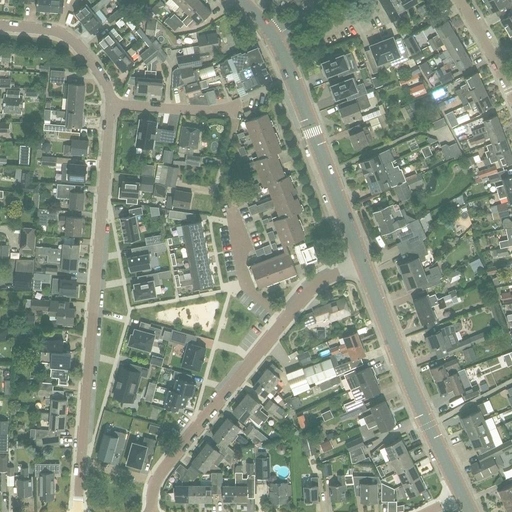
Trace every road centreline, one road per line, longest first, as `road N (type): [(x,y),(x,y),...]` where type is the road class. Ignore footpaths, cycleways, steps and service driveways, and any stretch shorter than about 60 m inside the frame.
road 1 (residential): [(81,463),(110,104)]
road 2 (secondary): [(461,496),(362,263)]
road 3 (residential): [(155,482),(285,319)]
road 4 (secondary): [(362,263),(292,78)]
road 5 (residential): [(292,78),(213,110),(110,104)]
road 6 (residential): [(110,104),(102,77),(71,40),(0,25)]
road 7 (residential): [(285,319),(246,284),(231,208)]
